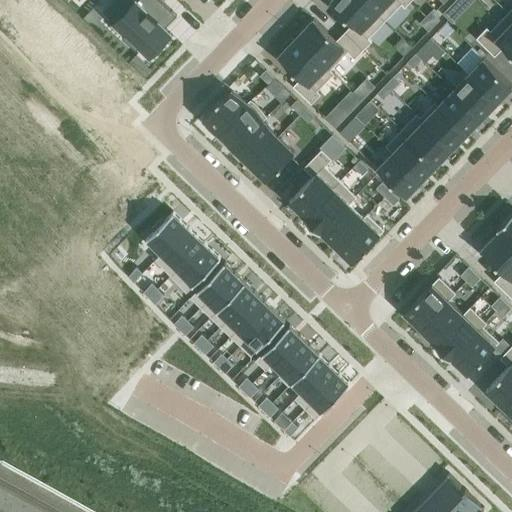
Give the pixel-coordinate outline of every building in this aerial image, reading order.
[(129,0),(112,19),(125,32),(122,35),(136,48),(139,45),(150,56),(171,34),(164,28),(161,24),(173,12),(160,0),(129,0)] [(363,0),(331,0),(330,2),(353,24),(344,33),(363,50),(372,41),(368,38),(385,21),(363,0)] [(363,0),(385,21),(401,4),(405,7),(411,0),(363,0)] [(454,1),(443,13),(451,21),(462,10),(454,1)] [(487,26),(476,38),(495,56),(504,45),(511,52),(511,16),(507,12),(490,30),(487,26)] [(313,19),(296,37),(333,74),(334,73),(331,70),(347,53),(354,60),(363,50),(344,33),(336,41),(313,19)] [(282,52),(278,55),(301,77),(293,86),(311,103),(316,99),(312,96),(333,74),(296,37),(293,40),(290,37),(279,49),(282,52)] [(416,53),(407,61),(413,67),(421,59),(416,53)] [(511,84),(484,57),(468,73),(497,102),(511,86),(511,84)] [(266,69),(260,75),(268,84),(274,78),(266,69)] [(468,73),(453,89),(482,117),(497,102),(468,73)] [(394,75),(386,84),(391,90),(400,81),(394,75)] [(386,84),(377,93),(383,98),(391,90),(386,84)] [(453,89),(438,104),(467,133),(482,117),(453,89)] [(231,90),(203,119),(219,134),(247,105),(231,90)] [(297,99),(291,105),(299,113),(305,108),(297,99)] [(438,104),(423,120),(452,148),(467,133),(438,104)] [(247,105),(219,134),(235,149),(263,120),(247,105)] [(305,108),(299,113),(308,122),(314,116),(305,108)] [(333,109),(325,118),(335,127),(343,119),(333,109)] [(355,115),(349,122),(357,130),(364,124),(355,115)] [(263,120),(235,149),(250,165),(278,135),(263,120)] [(423,120),(408,136),(437,164),(452,148),(423,120)] [(278,135),(250,165),(266,180),(294,151),(278,135)] [(408,136),(393,151),(422,179),(437,164),(408,136)] [(393,151),(377,167),(406,195),(422,179),(393,151)] [(359,160),(354,166),(362,174),(368,168),(359,160)] [(317,171),(289,200),(305,216),(333,187),(317,171)] [(382,181),(376,187),(385,196),(391,190),(382,181)] [(333,187),(305,216),(321,231),(349,202),(333,187)] [(391,190),(385,196),(393,204),(399,198),(391,190)] [(349,202),(321,231),(336,246),(364,217),(349,202)] [(154,231),(145,240),(161,255),(189,227),(173,211),(164,220),(162,218),(151,229),(154,231)] [(511,212),(497,228),(499,229),(511,241),(511,212)] [(364,217),(336,246),(352,262),(381,233),(364,217)] [(161,255),(155,262),(170,277),(205,242),(189,227),(161,255)] [(511,241),(499,229),(481,248),(504,270),(494,280),(511,297),(511,241)] [(205,242),(170,277),(186,293),(220,257),(205,242)] [(225,261),(197,290),(207,300),(235,271),(225,261)] [(469,266),(460,274),(466,280),(475,271),(469,266)] [(142,275),(136,270),(128,278),(133,284),(142,275)] [(235,271),(207,300),(217,309),(245,281),(235,271)] [(475,271),(466,280),(472,286),(481,277),(475,271)] [(420,327),(449,298),(455,291),(439,276),(404,312),(420,327)] [(245,281),(217,309),(227,319),(255,290),(245,281)] [(149,299),(157,291),(151,285),(143,294),(149,299)] [(255,290),(227,319),(237,329),(265,300),(255,290)] [(163,296),(157,291),(149,299),(155,305),(163,296)] [(500,296),(492,304),(497,310),(506,302),(500,296)] [(435,343),(464,313),(449,298),(420,327),(435,341),(434,342),(435,343)] [(265,300),(237,329),(247,338),(275,310),(265,300)] [(506,302),(497,310),(503,316),(511,307),(506,302)] [(451,358),(483,325),(486,321),(471,306),(464,313),(435,343),(451,358)] [(275,310),(247,338),(257,348),(285,320),(275,310)] [(180,329),(188,320),(182,314),(174,323),(179,329),(180,329)] [(194,326),(188,320),(180,329),(185,334),(194,326)] [(290,324),(262,353),(272,363),(300,334),(290,324)] [(483,325),(451,358),(451,359),(452,358),(468,373),(499,340),(483,325)] [(199,348),(208,339),(202,334),(193,342),(199,348)] [(300,334),(272,363),(282,372),(310,344),(300,334)] [(213,345),(208,339),(199,348),(205,354),(213,345)] [(310,344),(282,372),(292,382),(320,353),(310,344)] [(511,344),(500,357),(509,365),(509,366),(511,362),(511,344)] [(219,367),(228,359),(222,353),(213,362),(219,367)] [(320,353),(292,382),(302,392),(330,363),(320,353)] [(233,364),(228,359),(219,367),(225,373),(233,364)] [(502,405),(511,394),(511,362),(509,366),(509,365),(486,389),(502,405)] [(330,363),(302,392),(312,401),(340,373),(330,363)] [(340,373),(312,401),(322,411),(350,383),(340,373)] [(244,392),(253,383),(247,377),(238,386),(244,392)] [(258,389),(253,383),(244,392),(250,397),(258,389)] [(511,394),(502,405),(511,414),(511,394)] [(264,411),(273,402),(267,396),(258,405),(264,411)] [(278,408),(273,402),(264,411),(270,416),(278,408)] [(284,430),(292,421),(288,417),(280,426),(284,430)] [(298,427),(292,421),(284,430),(290,436),(298,427)] [(448,474),(434,488),(421,501),(410,511),(478,511),(482,508),(483,509),(484,507),(483,505),(482,506),(450,474),(449,472),(447,474),(448,474)]
